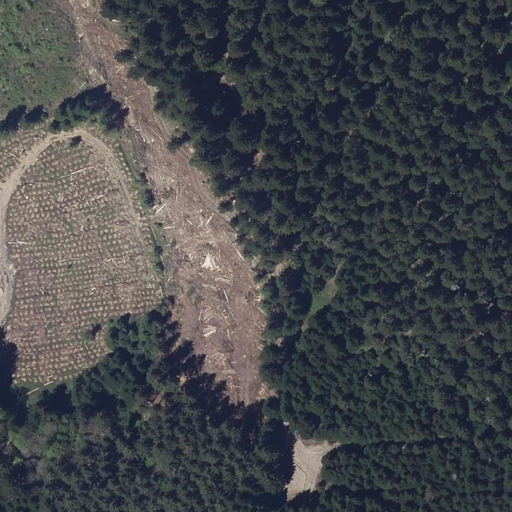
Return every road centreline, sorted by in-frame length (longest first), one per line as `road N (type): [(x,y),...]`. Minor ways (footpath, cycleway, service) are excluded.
road 1 (track): [(225,511),(302,477),(300,449),(279,423),(275,276),(249,0)]
road 2 (track): [(511,492),(362,494),(334,486),(300,449)]
road 3 (track): [(511,438),(300,449)]
